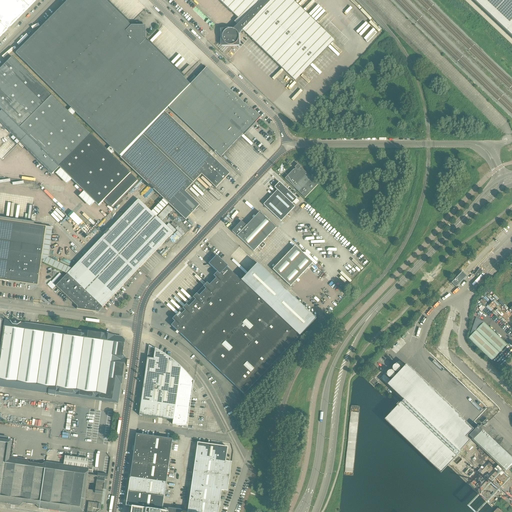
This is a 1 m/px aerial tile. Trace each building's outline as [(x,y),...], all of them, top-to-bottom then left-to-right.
[(0,0),(0,36),(36,0),(0,0)] [(68,0),(16,54),(71,108),(75,112),(110,147),(114,151),(121,158),(164,112),(168,108),(190,85),(145,41),(145,26),(131,26),(104,0),(68,0)] [(219,0),(238,18),(234,22),(237,25),(233,29),(221,29),(222,46),(239,46),(239,34),(242,30),(295,80),(334,40),(292,0),(219,0)] [(511,0),(471,0),(478,6),(509,35),(511,38),(511,0)] [(75,112),(71,108),(67,112),(12,57),(0,69),(0,108),(2,110),(0,112),(0,122),(52,174),(59,167),(98,206),(103,201),(110,208),(137,181),(111,154),(114,151),(110,147),(106,150),(71,115),(75,112)] [(206,68),(190,85),(168,108),(221,157),(243,134),(244,135),(260,117),(250,108),(249,109),(206,68)] [(104,298),(108,301),(140,268),(139,267),(145,262),(150,256),(150,257),(151,256),(150,256),(156,250),(156,251),(173,233),(156,217),(168,204),(185,220),(199,206),(185,192),(201,175),(216,188),(229,174),(164,112),(121,158),(120,158),(163,199),(151,212),(138,199),(72,269),(48,258),(53,228),(46,227),(46,224),(0,218),(0,280),(37,286),(41,261),(67,274),(56,286),(77,307),(77,309),(95,312),(96,307),(99,304),(104,298)] [(318,184),(300,168),(301,167),(298,164),(294,168),(295,169),(294,170),(293,169),(285,179),(305,198),(318,184)] [(264,205),(265,207),(280,221),(281,221),(294,207),(294,206),(292,204),(293,203),(296,205),(299,201),(297,199),(296,200),(296,199),(280,183),(279,183),(275,187),(275,188),(277,190),(264,204),(264,205)] [(259,212),(246,226),(241,221),(232,231),(254,252),(259,246),(262,249),(266,245),(263,242),(276,228),(259,212)] [(272,270),(290,287),(313,263),(295,246),(272,270)] [(213,276),(216,278),(289,348),(316,319),(257,264),(241,281),(227,268),(228,266),(216,256),(208,264),(217,272),(213,276)] [(475,275),(477,277),(480,274),(481,274),(483,272),(480,269),(478,271),(478,272),(475,275)] [(462,273),(451,284),(456,289),(467,278),(462,273)] [(53,284),(56,286),(64,277),(61,275),(53,284)] [(216,278),(192,304),(265,372),(289,348),(216,278)] [(102,307),(108,301),(104,298),(99,304),(102,307)] [(265,372),(192,304),(171,326),(244,395),(265,372)] [(472,336),(469,339),(492,361),(507,345),(484,323),(476,318),(470,335),(472,336)] [(33,392),(48,394),(51,370),(58,371),(64,329),(25,323),(25,324),(21,323),(17,325),(13,325),(10,321),(10,322),(6,321),(6,320),(0,360),(0,387),(7,388),(16,389),(33,392)] [(51,370),(48,394),(56,395),(56,392),(115,400),(119,398),(125,358),(122,354),(124,340),(121,337),(64,329),(58,371),(51,370)] [(178,377),(180,366),(178,364),(175,362),(171,359),(169,357),(166,355),(161,352),(155,349),(149,345),(145,372),(178,377)] [(384,375),(380,379),(390,389),(403,400),(392,412),(384,420),(412,447),(440,474),(448,466),(453,461),(463,449),(467,446),(468,444),(469,443),(471,441),(467,438),(474,430),(470,426),(466,422),(462,418),(458,414),(454,410),(450,407),(446,403),(442,399),(434,392),(427,385),(424,381),(420,378),(417,375),(413,371),(409,368),(406,365),(391,381),(384,375)] [(180,366),(178,377),(176,391),(174,406),(172,420),(173,420),(172,424),(187,427),(194,382),(193,380),(191,378),(189,376),(187,374),(184,371),(181,368),(180,366)] [(145,372),(143,387),(176,391),(178,377),(145,372)] [(143,387),(141,401),(174,406),(176,391),(143,387)] [(139,415),(172,420),(174,406),(141,401),(139,415)] [(470,436),(473,439),(478,444),(487,434),(484,431),(479,426),(470,436)] [(136,434),(134,449),(170,454),(172,439),(136,434)] [(511,457),(487,434),(478,444),(505,470),(506,471),(509,468),(511,464),(511,457)] [(11,444),(9,440),(0,438),(0,503),(20,506),(23,503),(36,505),(39,508),(39,509),(62,511),(94,511),(95,509),(100,510),(103,490),(106,490),(108,475),(92,473),(93,470),(88,470),(89,469),(45,462),(45,463),(42,465),(29,463),(26,460),(9,457),(11,444)] [(197,443),(195,457),(226,461),(228,447),(197,443)] [(134,449),(132,463),(168,468),(170,454),(134,449)] [(195,457),(193,472),(229,477),(232,462),(226,461),(195,457)] [(132,463),(130,477),(166,483),(168,468),(132,463)] [(191,486),(221,490),(227,491),(229,477),(193,472),(191,486)] [(130,477),(128,492),(164,497),(166,483),(130,477)] [(191,486),(189,500),(219,505),(221,490),(191,486)] [(161,511),(162,509),(164,497),(128,492),(126,506),(132,507),(130,511),(161,511)] [(189,500),(187,511),(218,511),(219,505),(189,500)]
